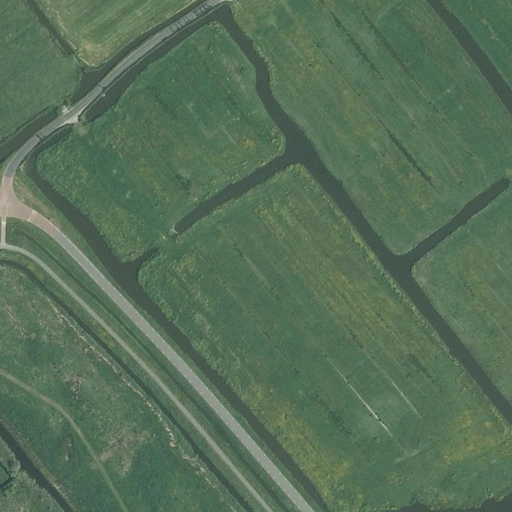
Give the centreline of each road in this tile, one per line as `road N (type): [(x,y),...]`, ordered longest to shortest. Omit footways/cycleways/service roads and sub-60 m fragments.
road 1 (tertiary): [(305,511),(56,233),(4,210)]
road 2 (unclassified): [(4,210),(7,175),(38,138),(220,0)]
